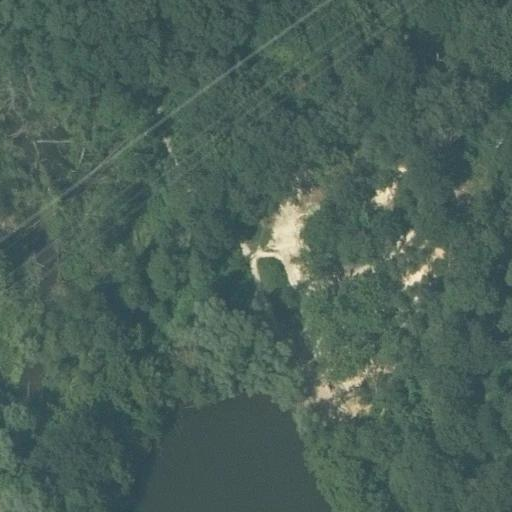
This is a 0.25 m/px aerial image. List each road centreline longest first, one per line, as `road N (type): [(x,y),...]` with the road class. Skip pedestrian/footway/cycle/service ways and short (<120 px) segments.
road 1 (track): [(235,253),(169,176),(152,98),(76,0)]
road 2 (track): [(430,511),(331,411),(265,303)]
